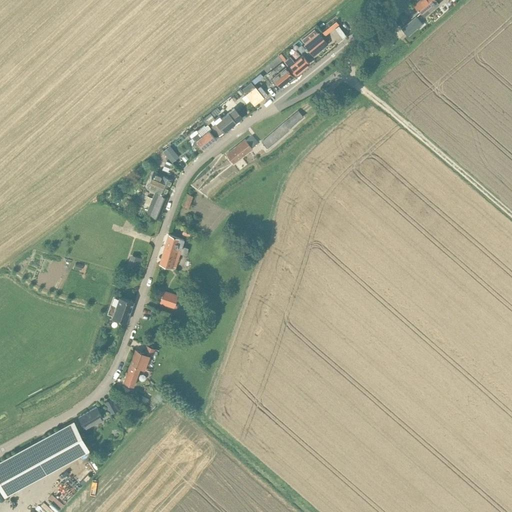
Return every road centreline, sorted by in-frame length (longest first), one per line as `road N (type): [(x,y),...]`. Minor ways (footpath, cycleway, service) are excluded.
road 1 (unclassified): [(0,449),(85,407),(116,369),(189,171),(400,0)]
road 2 (track): [(511,222),(347,75)]
road 3 (track): [(256,116),(347,75),(403,0)]
